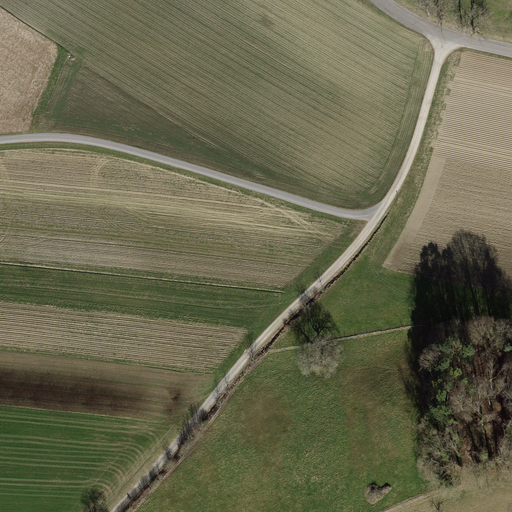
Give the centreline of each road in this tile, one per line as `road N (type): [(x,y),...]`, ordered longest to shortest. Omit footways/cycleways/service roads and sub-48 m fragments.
road 1 (track): [(115,511),(239,365),(383,216),(418,135),(443,34)]
road 2 (track): [(0,140),(81,138),(329,210),(383,216)]
road 3 (unclassified): [(511,47),(443,34),(386,0)]
